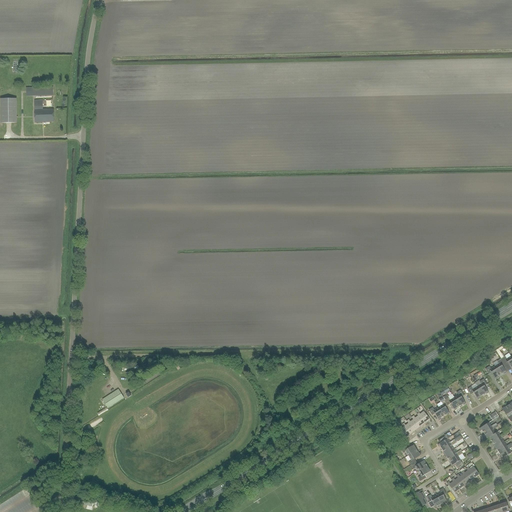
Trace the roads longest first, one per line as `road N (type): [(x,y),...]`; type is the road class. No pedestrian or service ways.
road 1 (unclassified): [(62,511),(87,68),(98,0)]
road 2 (primary): [(185,511),(511,305)]
